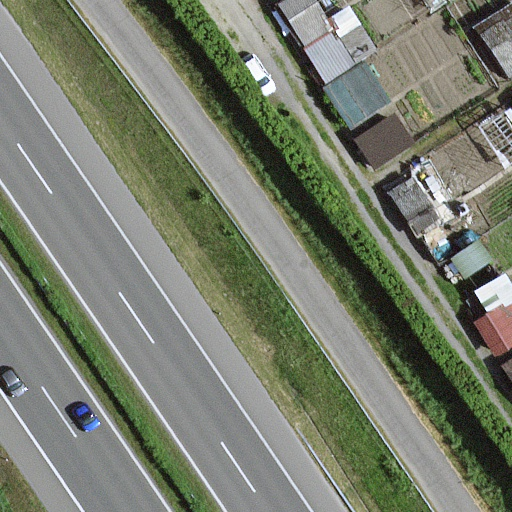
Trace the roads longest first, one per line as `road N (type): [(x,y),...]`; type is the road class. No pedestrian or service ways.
road 1 (unclassified): [(95,0),(460,511)]
road 2 (motorway): [(269,511),(0,114)]
road 3 (motorway): [(0,325),(126,511)]
